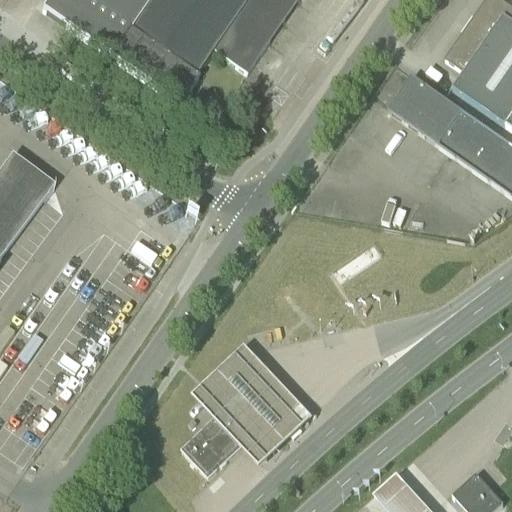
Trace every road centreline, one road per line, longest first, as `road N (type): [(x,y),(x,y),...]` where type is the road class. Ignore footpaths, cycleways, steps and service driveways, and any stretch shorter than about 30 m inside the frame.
road 1 (primary): [(511,285),(354,412),(247,511)]
road 2 (unclassified): [(56,491),(249,224)]
road 3 (unclassified): [(249,224),(0,47)]
road 4 (unclassified): [(249,224),(407,0)]
road 5 (primary): [(315,511),(511,350)]
